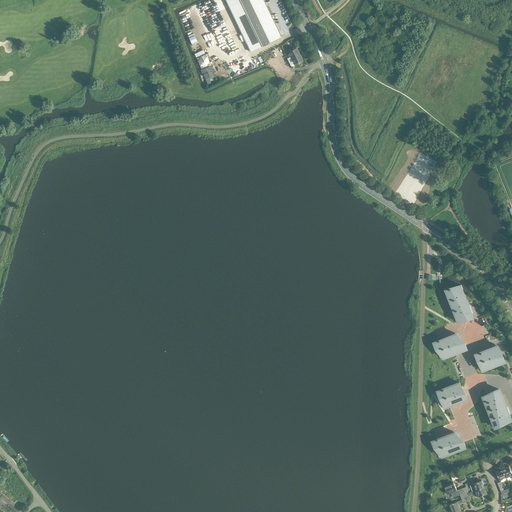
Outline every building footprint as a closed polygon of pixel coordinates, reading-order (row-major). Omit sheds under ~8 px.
[(281,37),(270,14),(271,14),(271,13),(271,12),(271,11),(271,10),(271,9),(270,9),(270,8),(270,7),(269,7),(268,6),(267,6),(266,5),(263,0),(225,0),(251,52),(262,46),(262,47),(270,43),(270,42),(281,37)] [(303,61),(296,48),(288,52),(289,54),(286,56),(290,65),(290,66),(291,66),(292,66),(293,66),(303,61)] [(210,65),(206,53),(196,57),(200,68),(210,65)] [(209,79),(214,77),(212,71),(204,75),(207,84),(211,83),(209,79)] [(444,291),(456,322),(461,321),(471,317),(470,314),(472,313),(469,305),(468,306),(463,293),(464,293),(461,285),(458,287),(457,286),(444,291)] [(458,351),(467,348),(465,344),(462,346),(461,344),(457,335),(455,335),(450,337),(450,336),(434,342),(441,359),(459,352),(458,351)] [(502,356),(497,346),(495,347),(495,346),(486,350),(476,355),(482,371),(497,365),(496,364),(504,361),(502,356)] [(469,400),(462,384),(455,387),(455,386),(439,392),(446,409),(464,402),(469,400)] [(508,409),(507,409),(499,390),(484,397),(495,426),(500,424),(510,420),(509,417),(511,416),(508,409)] [(465,449),(459,433),(451,436),(451,435),(435,441),(442,458),(460,452),(460,451),(465,449)] [(503,469),(507,478),(510,477),(510,478),(511,477),(511,472),(509,466),(503,469)] [(507,478),(503,469),(496,471),(500,481),(507,478)] [(475,490),(485,487),(482,480),(470,485),(472,492),(475,491),(475,490)] [(448,494),(457,490),(456,485),(455,486),(454,482),(444,486),(446,491),(447,491),(448,494)] [(475,490),(475,491),(478,497),(487,493),(485,487),(475,490)] [(469,501),(466,494),(461,496),(462,499),(458,501),(454,503),(454,502),(449,504),(452,511),(458,511),(461,511),(459,504),(463,502),(464,503),(469,501)]
